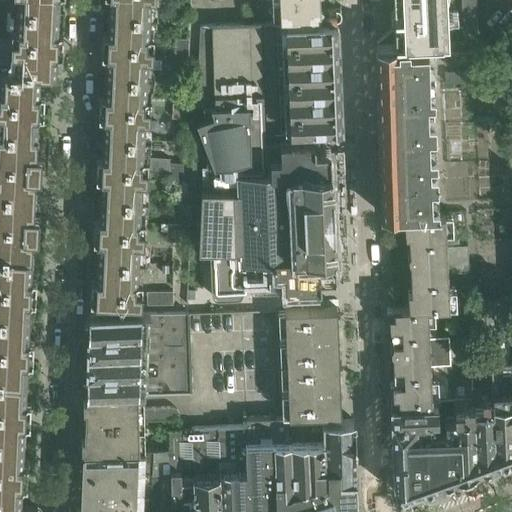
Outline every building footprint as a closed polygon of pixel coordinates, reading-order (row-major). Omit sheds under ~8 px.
[(18,0),(18,11),(59,13),(59,0),(18,0)] [(109,0),(109,12),(149,14),(149,0),(109,0)] [(272,0),(273,17),(285,17),(286,22),(336,20),(338,19),(339,19),(340,18),(341,17),(341,16),(342,15),(342,14),(341,5),(334,5),(334,8),(324,8),(324,0),(272,0)] [(395,28),(391,29),(377,42),(377,45),(433,43),(433,42),(442,42),(440,0),(393,0),(394,7),(399,7),(399,19),(394,19),(395,28)] [(476,0),(461,0),(463,41),(478,40),(476,0)] [(59,13),(18,11),(17,31),(12,30),(11,53),(16,53),(15,72),(15,73),(40,75),(56,75),(57,55),(62,55),(63,33),(58,33),(59,13)] [(149,14),(109,12),(108,33),(103,33),(102,56),(107,56),(106,75),(147,77),(147,58),(153,58),(153,35),(148,35),(149,14)] [(337,40),(336,20),(286,22),(201,24),(200,45),(337,40)] [(176,55),(189,56),(189,38),(177,38),(176,55)] [(338,57),(337,40),(200,45),(199,62),(338,57)] [(434,82),(433,43),(377,45),(378,84),(434,82)] [(445,64),(481,62),(481,52),(445,54),(445,64)] [(339,74),(338,57),(199,62),(198,79),(339,74)] [(40,75),(15,73),(15,72),(0,71),(0,134),(37,136),(38,117),(43,117),(44,94),(39,94),(40,75)] [(445,73),(446,83),(482,81),(481,71),(445,73)] [(339,94),(339,74),(198,79),(197,100),(339,94)] [(147,77),(106,75),(105,95),(100,95),(99,118),(104,118),(103,138),(144,139),(145,120),(150,120),(151,98),(146,97),(147,77)] [(434,111),(434,93),(434,82),(378,84),(379,113),(434,111)] [(340,111),(339,94),(197,100),(197,106),(203,106),(204,116),(340,111)] [(173,117),(186,118),(187,100),(174,100),(173,117)] [(341,127),(340,111),(204,116),(204,117),(197,120),(202,133),(332,128),(341,127)] [(436,146),(434,111),(379,113),(380,148),(436,146)] [(334,169),(333,149),(332,128),(202,133),(206,144),(207,166),(214,166),(216,216),(209,217),(210,239),(217,238),(218,265),(213,268),(211,273),(212,294),(216,298),(219,299),(237,298),(242,295),(244,291),(243,287),(276,286),(276,287),(320,285),(319,276),(335,275),(334,245),(341,244),(338,169),(334,169)] [(37,136),(0,134),(0,195),(35,197),(36,178),(41,178),(42,155),(36,155),(37,136)] [(144,139),(103,138),(102,157),(97,156),(96,179),(101,179),(100,199),(141,200),(142,181),(147,181),(148,159),(143,158),(144,139)] [(437,179),(436,155),(436,146),(380,148),(381,181),(437,179)] [(170,180),(183,180),(184,163),(171,162),(170,180)] [(439,212),(437,179),(381,181),(383,215),(404,214),(439,212)] [(38,239),(39,216),(34,216),(35,197),(0,195),(0,257),(32,258),(33,239),(38,239)] [(141,200),(100,199),(100,219),(94,219),(94,229),(94,240),(99,241),(98,262),(138,263),(139,243),(144,243),(145,221),(140,221),(141,200)] [(439,212),(404,214),(405,233),(409,233),(410,259),(411,288),(408,288),(408,305),(428,306),(449,305),(448,272),(469,271),(468,245),(446,246),(445,212),(439,212)] [(168,240),(174,240),(180,241),(181,223),(168,223),(168,240)] [(32,258),(0,257),(0,502),(21,503),(22,485),(27,485),(28,463),(23,463),(24,424),(30,424),(31,402),(25,401),(27,362),(33,362),(33,340),(28,339),(30,301),(35,301),(36,279),(31,278),(32,258)] [(138,263),(98,262),(97,280),(92,280),(91,302),(142,304),(143,282),(138,282),(138,263)] [(147,291),(148,304),(173,303),(173,290),(147,291)] [(428,306),(408,305),(387,306),(388,325),(391,325),(393,353),(394,380),(390,380),(391,404),(432,402),(430,365),(451,364),(449,336),(429,337),(428,306)] [(339,359),(338,332),(337,306),(285,308),(287,361),(339,359)] [(141,313),(90,315),(89,338),(148,335),(149,327),(140,327),(141,313)] [(189,313),(141,313),(140,327),(149,327),(148,335),(148,343),(140,343),(140,354),(140,367),(148,367),(148,373),(148,381),(139,381),(140,394),(143,394),(144,392),(191,391),(189,313)] [(148,335),(89,338),(88,355),(140,354),(140,343),(148,343),(148,335)] [(491,344),(474,344),(474,352),(491,351),(491,344)] [(140,354),(88,355),(87,375),(148,373),(148,367),(140,367),(140,354)] [(341,412),(339,359),(287,361),(289,414),(324,412),(341,412)] [(511,454),(511,379),(511,359),(491,360),(493,395),(493,402),(496,461),(511,454)] [(148,373),(87,375),(86,395),(138,394),(140,394),(139,381),(148,381),(148,373)] [(138,394),(86,395),(84,450),(145,449),(145,447),(139,447),(138,419),(179,418),(179,413),(179,411),(178,410),(178,409),(177,408),(176,408),(174,407),(172,407),(138,408),(138,394)] [(481,408),(474,409),(477,467),(496,461),(493,402),(493,395),(481,396),(481,408)] [(450,401),(432,402),(391,404),(392,419),(417,418),(430,418),(430,419),(444,418),(450,418),(450,401)] [(455,416),(455,417),(458,474),(477,467),(474,409),(474,403),(465,403),(466,416),(455,416)] [(244,425),(218,426),(219,511),(357,511),(356,479),(334,480),(324,471),(323,446),(322,420),(324,420),(324,412),(289,414),(289,415),(274,416),(273,414),(270,414),(270,416),(246,417),(246,412),(243,412),(244,425)] [(455,417),(450,418),(444,418),(444,428),(437,429),(439,481),(458,474),(455,417)] [(417,418),(392,419),(395,490),(402,494),(420,488),(417,418)] [(430,418),(417,418),(420,488),(439,481),(437,429),(430,430),(430,419),(430,418)] [(353,419),(324,420),(322,420),(323,446),(354,445),(353,419)] [(219,511),(218,426),(192,427),(193,475),(194,511),(219,511)] [(192,428),(180,429),(170,429),(170,448),(173,448),(174,487),(175,507),(175,511),(194,511),(193,475),(192,427),(192,428)] [(354,445),(323,446),(324,471),(334,480),(356,479),(354,445)] [(170,448),(145,449),(84,450),(82,486),(174,487),(173,448),(170,448)] [(174,487),(82,486),(80,511),(137,511),(137,507),(147,507),(151,507),(175,507),(174,487)] [(0,511),(41,511),(42,508),(38,504),(21,503),(0,502),(0,511)]
